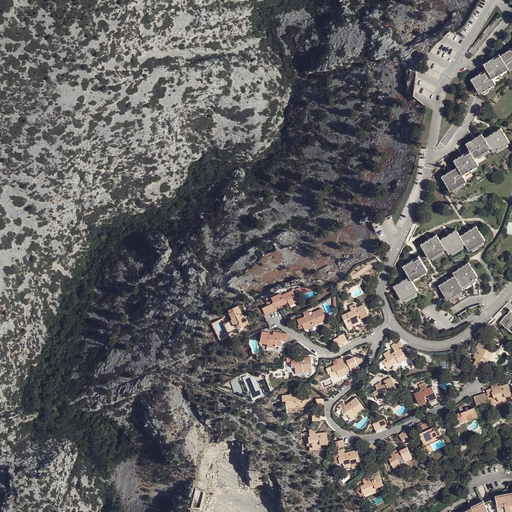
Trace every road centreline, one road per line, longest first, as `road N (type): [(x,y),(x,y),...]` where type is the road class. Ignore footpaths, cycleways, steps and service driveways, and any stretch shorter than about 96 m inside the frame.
road 1 (residential): [(474,386),(387,431),(350,436),(332,418),(332,403),(367,368),(378,339)]
road 2 (residential): [(393,323),(379,285),(421,194),(429,154)]
road 3 (residential): [(511,288),(450,343),(418,343),(393,323)]
